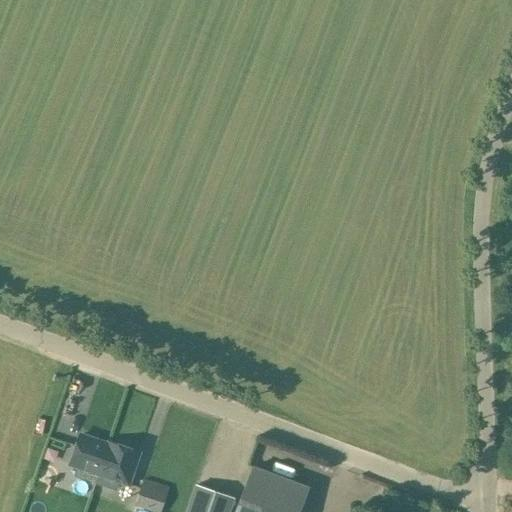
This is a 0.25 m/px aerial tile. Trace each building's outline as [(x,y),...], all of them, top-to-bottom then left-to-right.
[(95,483),(107,445),(79,436),(69,464),(78,468),(75,476),(95,483)] [(107,445),(95,483),(115,490),(118,482),(127,485),(138,453),(108,443),(107,445)] [(234,511),(298,511),(308,487),(253,465),(234,511)] [(144,479),(135,506),(153,511),(159,511),(168,487),(144,479)] [(229,511),(234,499),(194,485),(184,511),(229,511)]
